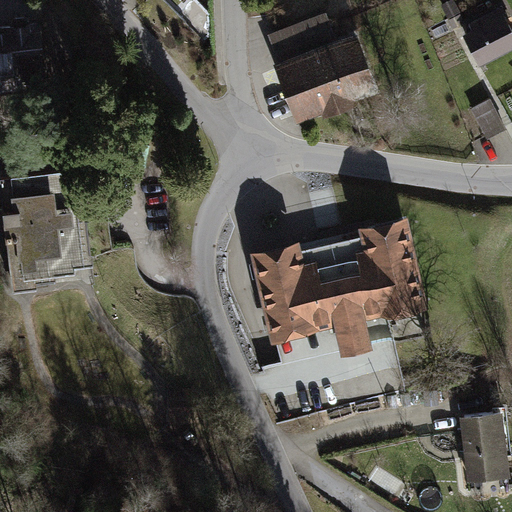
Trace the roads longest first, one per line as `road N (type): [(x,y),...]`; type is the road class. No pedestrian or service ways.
road 1 (tertiary): [(248,171),(208,217),(203,281),(297,511)]
road 2 (tertiary): [(511,177),(320,161),(248,171)]
road 3 (residential): [(101,0),(248,171)]
road 4 (residential): [(248,171),(226,0)]
